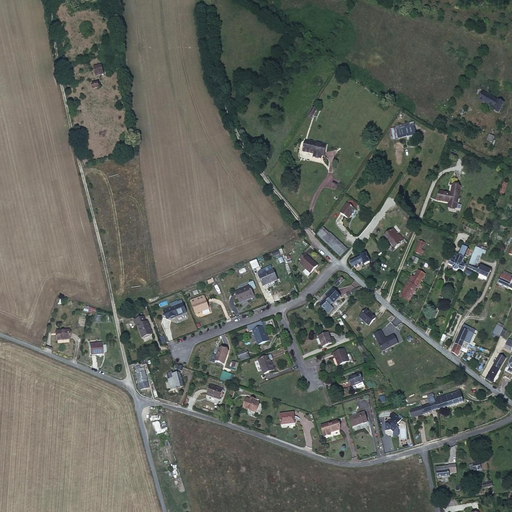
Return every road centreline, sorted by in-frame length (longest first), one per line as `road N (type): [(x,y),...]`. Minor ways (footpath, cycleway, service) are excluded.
road 1 (track): [(128,388),(48,0)]
road 2 (track): [(205,0),(210,57),(247,156),(337,264)]
road 3 (residential): [(422,448),(336,463),(153,402),(137,404)]
road 4 (residential): [(337,264),(511,404)]
road 5 (unclassified): [(0,334),(128,388),(137,404)]
